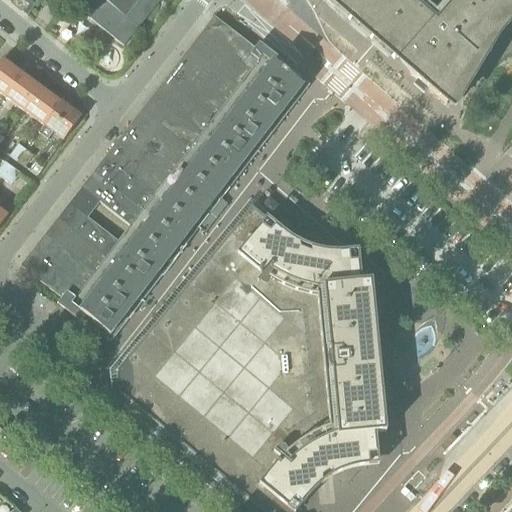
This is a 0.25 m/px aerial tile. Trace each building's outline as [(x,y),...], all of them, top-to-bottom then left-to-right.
[(38,0),(28,0),(26,4),(32,9),(38,0)] [(85,0),(77,10),(89,20),(90,18),(123,46),(161,0),(85,0)] [(511,0),(323,0),(329,6),(332,2),(333,3),(350,25),(354,21),(355,22),(372,44),(375,40),(376,41),(393,62),(397,59),(410,75),(409,76),(411,78),(417,83),(413,87),(423,96),(427,92),(444,107),(446,108),(449,104),(483,45),(493,35),(494,36),(500,26),(511,13),(511,12),(511,0)] [(251,48),(249,46),(232,33),(232,32),(214,18),(21,267),(22,268),(38,280),(63,299),(58,305),(66,312),(81,324),(86,318),(110,337),(303,87),(294,80),(279,69),(283,64),(283,63),(282,64),(259,46),(260,45),(259,45),(255,50),(251,48)] [(0,94),(6,99),(23,76),(4,61),(0,65),(0,94)] [(42,90),(23,76),(6,99),(25,113),(42,90)] [(60,103),(42,90),(25,113),(43,127),(60,103)] [(60,103),(43,127),(38,133),(47,140),(52,134),(63,142),(80,118),(60,103)] [(511,141),(503,152),(511,159),(511,141)] [(17,163),(26,151),(18,146),(9,158),(17,163)] [(33,157),(26,151),(17,163),(25,169),(33,157)] [(0,170),(0,178),(3,181),(12,169),(5,163),(0,170)] [(11,186),(18,175),(19,174),(12,169),(3,181),(11,186)] [(297,511),(302,505),(311,495),(320,487),(331,480),(342,474),(354,470),(366,467),(379,466),(376,434),(386,433),(384,413),(380,370),(378,346),(372,287),(372,283),(361,284),(358,252),(347,254),(336,254),(325,253),(314,251),(303,247),(293,242),(283,236),(275,229),(267,220),(266,221),(252,209),(117,373),(119,394),(144,414),(223,479),(262,511),(297,511)] [(0,446),(2,448),(13,436),(0,425),(0,446)]
